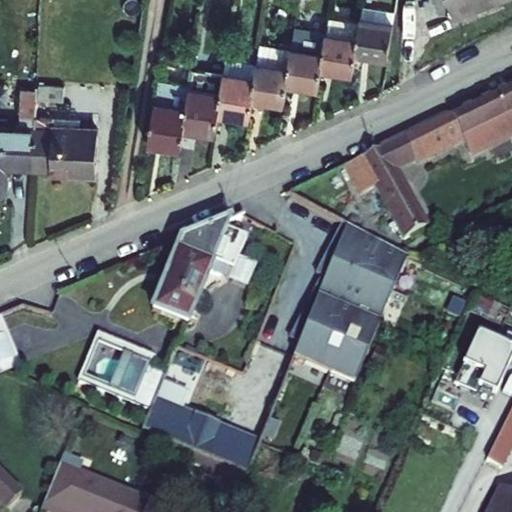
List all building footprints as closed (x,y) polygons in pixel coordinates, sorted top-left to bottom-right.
[(500,0),(447,0),(455,19),(500,0)] [(388,58),(395,13),(363,8),(360,24),(356,54),(388,58)] [(321,69),(353,73),(356,54),(360,24),(329,19),(327,34),(321,69)] [(287,83),(318,88),(321,69),(327,34),(295,29),(292,50),(287,83)] [(287,83),(292,50),(261,45),(258,64),(253,98),(284,103),(287,83)] [(253,98),(258,64),(227,59),(224,75),(218,113),(249,118),(253,98)] [(224,75),(194,70),(192,86),(190,85),(184,128),(215,133),(218,113),(224,75)] [(184,128),(190,85),(158,80),(149,143),(181,148),(184,128)] [(65,87),(40,85),(39,99),(64,101),(65,87)] [(511,119),(511,85),(337,173),(352,199),(366,193),(401,248),(422,235),(394,178),(453,148),(462,161),(504,135),(500,125),(511,119)] [(8,167),(34,168),(36,90),(22,89),(20,129),(0,127),(0,196),(3,197),(7,193),(8,167)] [(54,118),(36,117),(34,168),(52,169),(52,172),(97,174),(98,129),(80,128),(54,127),(54,118)] [(80,128),(81,119),(54,118),(54,127),(80,128)] [(143,310),(145,321),(180,333),(203,272),(225,278),(239,242),(218,237),(219,228),(173,249),(170,261),(161,262),(157,271),(161,279),(156,298),(147,300),(143,310)] [(296,337),(287,364),(349,387),(398,266),(341,233),(333,254),(326,252),(312,277),(319,282),(308,309),(301,306),(287,333),(296,337)] [(0,316),(0,375),(22,366),(0,317),(0,316)] [(70,380),(151,412),(163,383),(164,381),(145,374),(151,359),(88,334),(70,380)] [(502,345),(477,334),(454,386),(476,395),(479,389),(496,396),(511,360),(511,336),(507,334),(502,345)] [(203,368),(207,360),(178,348),(174,357),(203,368)] [(151,412),(144,431),(195,453),(210,459),(247,474),(260,444),(180,410),(187,393),(163,383),(151,412)] [(68,408),(62,406),(58,409),(59,415),(64,417),(69,414),(68,408)] [(511,407),(479,460),(497,466),(511,433),(511,407)] [(272,448),(276,439),(266,435),(262,444),(272,448)] [(309,463),(319,467),(322,458),(313,454),(309,463)] [(203,475),(240,491),(247,474),(210,459),(205,470),(203,475)] [(55,471),(37,511),(135,511),(139,505),(55,471)] [(0,511),(17,499),(0,482),(0,511)] [(511,511),(511,497),(496,489),(483,511),(511,511)]
